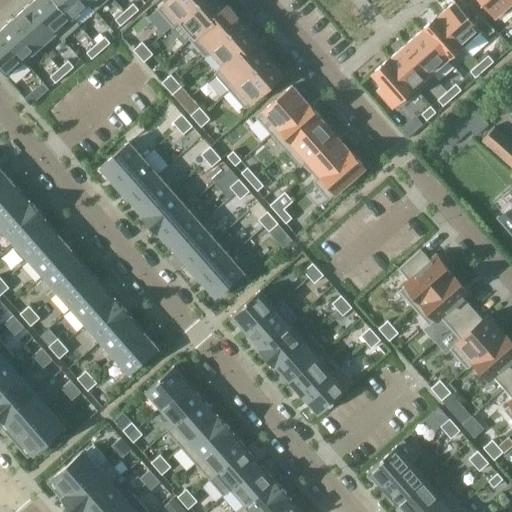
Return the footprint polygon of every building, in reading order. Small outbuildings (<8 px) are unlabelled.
[(56,0),(34,0),(30,3),(55,33),(62,40),(79,25),(72,18),(56,0)] [(84,0),(56,0),(72,18),(88,4),(84,0)] [(84,0),(88,4),(94,12),(107,0),(84,0)] [(167,0),(158,9),(170,23),(180,14),(182,16),(200,0),(167,0)] [(217,0),(200,0),(182,16),(196,32),(189,38),(190,39),(228,6),(227,5),(223,8),(218,3),(220,2),(217,0)] [(481,0),(499,20),(511,8),(511,1),(511,0),(481,0)] [(462,8),(455,1),(439,15),(438,15),(464,44),(479,31),(485,38),(494,29),(469,1),(462,8)] [(30,3),(14,18),(40,47),(55,33),(30,3)] [(133,3),(124,11),(130,18),(139,10),(133,3)] [(228,6),(190,39),(204,56),(242,22),(241,21),(240,22),(236,17),(237,16),(228,6)] [(124,11),(115,19),(121,26),(130,18),(124,11)] [(438,15),(422,29),(447,59),(464,44),(438,15)] [(14,18),(0,30),(0,34),(23,61),(40,47),(14,18)] [(242,22),(204,56),(205,57),(212,50),(225,64),(214,73),(216,75),(257,39),(248,28),(246,29),(242,24),(243,23),(242,22)] [(421,31),(405,44),(434,77),(435,76),(432,73),(447,59),(422,29),(420,31),(421,31)] [(0,34),(0,67),(7,76),(23,61),(0,34)] [(105,37),(96,45),(101,51),(110,43),(105,37)] [(257,39),(216,75),(230,91),(269,58),(259,47),(258,48),(253,43),(258,39),(257,39)] [(143,42),(133,50),(139,56),(148,48),(143,42)] [(405,44),(389,58),(418,91),(434,77),(405,44)] [(96,45),(87,53),(92,59),(101,51),(96,45)] [(148,48),(139,56),(144,62),(153,54),(148,48)] [(488,55),(479,63),(485,69),(494,61),(488,55)] [(269,58),(230,91),(245,108),(281,76),(283,74),(273,63),(272,64),(268,59),(269,58)] [(389,58),(372,73),(383,85),(377,90),(392,108),(398,103),(401,106),(418,91),(389,58)] [(68,61),(59,69),(65,75),(74,67),(68,61)] [(479,62),(470,70),(475,77),(484,69),(479,62)] [(59,69),(50,77),(56,83),(65,75),(59,69)] [(171,74),(162,82),(167,88),(176,80),(171,74)] [(176,80),(167,88),(172,94),(182,86),(176,80)] [(43,83),(34,91),(39,97),(49,89),(43,83)] [(456,83),(447,91),(452,98),(461,90),(456,83)] [(292,85),(256,117),(271,134),(307,102),(292,85)] [(446,91),(437,99),(442,105),(452,97),(446,91)] [(307,102),(271,134),(285,150),(322,118),(307,102)] [(431,106),(422,114),(427,120),(436,112),(431,106)] [(200,107),(190,115),(196,121),(205,112),(200,107)] [(205,112),(196,121),(201,127),(210,118),(205,112)] [(182,114),(172,122),(178,128),(187,120),(182,114)] [(322,118),(285,150),(300,166),(336,134),(322,118)] [(187,120),(178,128),(183,134),(192,126),(187,120)] [(482,140),(511,166),(511,141),(494,126),(482,140)] [(350,150),(336,134),(300,166),(300,167),(304,164),(317,178),(313,181),(314,183),(350,150)] [(129,141),(100,166),(114,183),(143,157),(129,141)] [(210,146),(201,154),(206,160),(216,152),(210,146)] [(350,150),(314,183),(329,199),(345,185),(348,187),(361,176),(358,173),(365,167),(350,150)] [(233,151),(227,156),(235,165),(241,160),(233,151)] [(216,152),(206,160),(212,166),(221,158),(216,152)] [(143,157),(114,183),(129,199),(158,174),(143,157)] [(247,167),(241,172),(249,182),(255,176),(247,167)] [(0,168),(0,197),(14,184),(0,168)] [(172,190),(158,174),(129,199),(143,216),(172,190)] [(255,176),(249,182),(257,191),(263,185),(255,176)] [(239,179),(230,187),(235,193),(244,185),(239,179)] [(14,184),(0,197),(0,226),(30,200),(29,200),(28,200),(14,184)] [(244,185),(235,193),(240,199),(249,191),(244,185)] [(157,232),(186,207),(172,190),(143,216),(142,217),(157,233),(157,232)] [(30,200),(0,226),(14,243),(44,216),(30,200)] [(276,200),(270,205),(278,214),(284,209),(276,200)] [(511,205),(499,217),(511,231),(511,205)] [(186,207),(157,232),(172,249),(201,223),(186,207)] [(284,209),(278,214),(286,223),(292,218),(284,209)] [(267,211),(258,219),(263,225),(273,217),(267,211)] [(44,216),(14,243),(28,259),(58,233),(44,218),(45,217),(44,216)] [(273,217),(263,225),(269,231),(278,223),(273,217)] [(201,223),(172,249),(186,265),(215,240),(201,223)] [(58,233),(28,259),(43,275),(72,250),(58,233)] [(215,240),(186,265),(201,281),(230,256),(215,240)] [(399,290),(414,308),(452,274),(435,255),(430,260),(420,249),(398,268),(408,279),(405,282),(406,284),(399,290)] [(72,250),(43,275),(57,292),(86,266),(72,250)] [(230,256),(201,281),(215,298),(244,272),(230,256)] [(313,263),(303,271),(309,277),(318,269),(313,263)] [(86,266),(57,292),(72,308),(101,283),(86,266)] [(318,269),(309,277),(314,283),(323,275),(318,269)] [(452,274),(414,308),(429,325),(437,318),(438,320),(441,317),(451,328),(473,309),(464,298),(469,293),(452,274)] [(4,281),(0,284),(0,294),(9,287),(4,281)] [(101,283),(72,308),(86,324),(116,298),(115,297),(114,298),(101,283)] [(260,290),(231,315),(245,332),(274,306),(260,290)] [(341,295),(332,303),(337,309),(347,301),(341,295)] [(116,298),(86,324),(100,341),(130,314),(116,298)] [(274,306),(245,332),(259,348),(258,349),(259,349),(296,316),(281,300),(274,306)] [(347,301),(337,309),(343,315),(352,307),(347,301)] [(29,306),(20,314),(25,320),(34,312),(29,306)] [(473,309),(451,328),(460,339),(450,348),(467,367),(505,334),(488,315),(482,320),(473,309)] [(40,318),(34,312),(25,320),(31,326),(40,318)] [(130,314),(100,341),(115,357),(144,332),(130,316),(131,315),(130,314)] [(19,321),(13,315),(4,323),(10,329),(19,321)] [(296,316),(259,349),(273,366),(303,339),(289,324),(297,318),(296,316)] [(15,335),(24,327),(19,321),(10,329),(15,335)] [(392,321),(382,329),(388,335),(397,327),(392,321)] [(370,327),(361,336),(366,342),(375,334),(370,327)] [(397,327),(388,335),(393,341),(403,333),(397,327)] [(144,332),(115,357),(129,373),(158,348),(144,332)] [(375,334),(366,342),(371,348),(380,340),(375,334)] [(511,342),(505,334),(467,367),(467,368),(475,362),(491,380),(494,377),(503,388),(511,379),(511,342)] [(0,365),(6,360),(13,354),(0,338),(0,365)] [(58,338),(48,346),(54,352),(63,344),(58,338)] [(303,339),(273,366),(274,366),(275,366),(289,381),(318,356),(303,339)] [(63,344),(54,352),(59,358),(68,350),(63,344)] [(38,361),(47,353),(42,347),(33,355),(38,361)] [(43,367),(52,359),(47,353),(38,361),(43,367)] [(318,356),(289,381),(303,398),(339,366),(338,365),(331,371),(318,356)] [(0,394),(21,377),(6,360),(0,365),(0,394)] [(173,366),(145,391),(159,407),(188,382),(173,366)] [(339,366),(303,398),(318,414),(354,382),(339,366)] [(86,370),(77,378),(82,384),(91,376),(86,370)] [(91,376),(82,384),(88,390),(97,382),(91,376)] [(5,419),(35,393),(21,377),(0,394),(0,415),(4,420),(5,419)] [(511,379),(503,388),(511,397),(511,398),(509,401),(511,403),(504,409),(511,418),(511,379)] [(67,394),(76,386),(70,380),(61,388),(67,394)] [(447,381),(438,390),(443,396),(452,387),(447,381)] [(188,382),(159,407),(173,424),(203,398),(188,382)] [(72,400),(81,392),(76,386),(67,394),(72,400)] [(452,387),(443,395),(449,402),(458,393),(452,387)] [(49,409),(35,393),(5,419),(19,436),(49,409)] [(173,424),(166,430),(181,446),(217,415),(203,398),(173,424)] [(34,453),(64,426),(49,409),(19,436),(34,453)] [(217,415),(181,446),(195,463),(231,431),(232,430),(218,414),(217,415)] [(449,418),(440,426),(445,432),(455,424),(449,418)] [(132,422),(123,430),(128,436),(137,428),(132,422)] [(455,424),(445,432),(451,438),(460,430),(455,424)] [(137,428),(128,436),(133,442),(142,434),(137,428)] [(231,431),(195,463),(209,479),(217,473),(246,447),(231,431)] [(126,443),(121,437),(112,445),(117,451),(126,443)] [(403,439),(367,471),(382,487),(418,455),(403,439)] [(496,441),(487,449),(492,455),(501,447),(496,441)] [(132,449),(126,443),(117,451),(122,457),(132,449)] [(246,447),(217,473),(231,489),(260,464),(246,447)] [(492,455),(497,461),(506,453),(501,447),(492,455)] [(478,450),(469,459),(474,465),(483,456),(478,450)] [(98,468),(83,451),(53,477),(68,494),(98,468)] [(160,454),(151,462),(156,468),(166,460),(160,454)] [(418,455),(382,487),(396,504),(425,478),(412,463),(419,457),(418,455)] [(483,456),(474,465),(479,471),(488,462),(483,456)] [(166,460),(156,468),(162,474),(171,466),(166,460)] [(260,464),(231,489),(246,506),(274,480),(260,464)] [(80,511),(82,511),(112,484),(98,468),(68,494),(63,498),(75,511),(80,511)] [(155,476),(149,469),(140,477),(145,483),(155,476)] [(497,473),(488,481),(494,487),(503,479),(497,473)] [(160,482),(155,476),(145,483),(151,490),(160,482)] [(425,478),(396,504),(403,511),(420,511),(447,489),(446,488),(439,494),(425,478)] [(246,506),(238,511),(271,511),(290,496),(275,480),(274,480),(246,506)] [(83,511),(113,511),(127,500),(112,484),(82,511),(83,511)] [(186,489),(177,497),(183,503),(192,495),(186,489)] [(447,489),(420,511),(453,511),(462,505),(447,489)] [(147,511),(149,511),(134,494),(127,500),(113,511),(147,511)] [(192,495),(183,503),(188,509),(197,501),(192,495)] [(290,496),(271,511),(302,511),(289,497),(290,496)]
